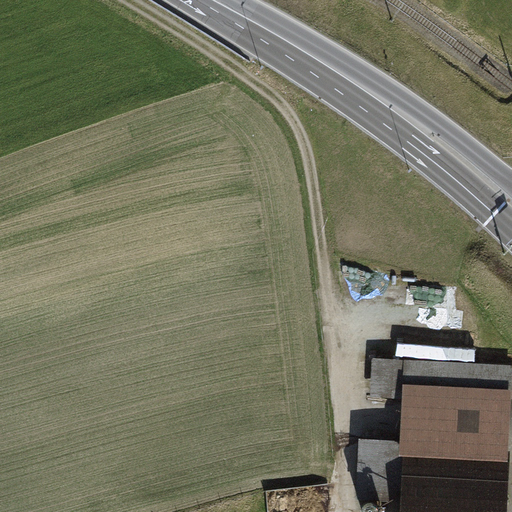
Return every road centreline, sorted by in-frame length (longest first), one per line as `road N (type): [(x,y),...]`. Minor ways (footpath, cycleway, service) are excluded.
road 1 (unknown): [(351,511),(301,135),(274,91),(148,0)]
road 2 (secondary): [(215,0),(393,113),(511,207)]
